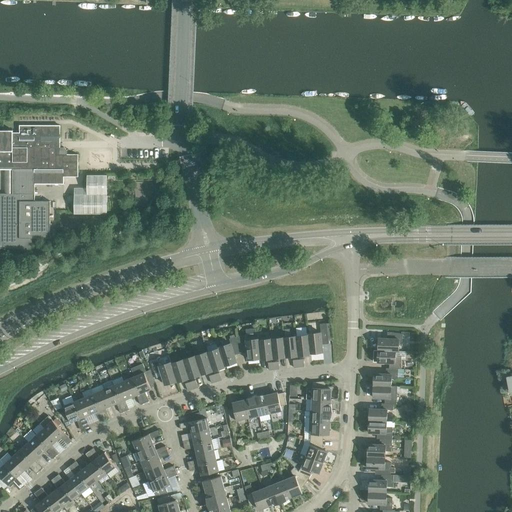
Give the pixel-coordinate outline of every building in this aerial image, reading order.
[(13,133),(12,169),(12,194),(0,193),(0,248),(31,249),(31,239),(50,239),(50,201),(35,201),(35,184),(64,184),(64,177),(78,177),(78,154),(67,154),(67,151),(64,148),(60,148),(60,126),(19,126),(19,133),(13,133)] [(0,169),(12,169),(13,133),(12,130),(0,130),(0,169)] [(87,194),(74,194),(74,214),(107,214),(107,175),(87,175),(87,194)] [(308,334),(308,335),(310,353),(323,352),(322,344),(321,342),(323,341),(328,340),(326,323),(320,324),(321,333),(308,334)] [(378,338),(378,350),(396,351),(398,351),(399,346),(402,346),(402,334),(390,332),(390,339),(378,338)] [(245,336),(237,336),(240,349),(245,348),(247,350),(247,352),(248,360),(260,358),(259,340),(259,339),(258,339),(258,333),(245,334),(245,336)] [(308,335),(296,337),(298,356),(310,355),(310,353),(308,335)] [(218,347),(219,349),(219,348),(224,366),(225,366),(237,362),(234,354),(233,352),(234,351),(240,349),(237,336),(229,339),(231,344),(218,347)] [(296,337),(283,338),(285,357),(298,356),(296,337)] [(283,338),(271,339),(273,358),(285,357),(283,338)] [(271,339),(259,340),(260,358),(260,359),(273,358),(271,339)] [(219,348),(219,349),(207,352),(213,371),(225,367),(225,366),(224,366),(219,348)] [(389,363),(389,368),(398,369),(401,369),(401,357),(395,357),(396,351),(378,350),(374,350),(373,362),(389,363)] [(207,352),(195,356),(201,374),(213,371),(207,352)] [(195,356),(183,360),(189,378),(201,374),(195,356)] [(183,360),(172,363),(171,363),(177,381),(176,381),(177,382),(189,378),(183,360)] [(171,363),(172,363),(171,362),(159,366),(158,362),(151,364),(155,376),(160,374),(162,375),(162,377),(165,385),(176,381),(177,381),(171,363)] [(131,371),(134,377),(145,403),(149,401),(145,392),(151,389),(149,385),(155,382),(150,370),(144,372),(142,367),(131,371)] [(374,374),(373,385),(391,386),(391,379),(397,380),(398,373),(398,369),(389,368),(386,368),(386,374),(374,374)] [(134,377),(124,381),(131,398),(136,395),(140,405),(145,403),(134,377)] [(124,381),(114,385),(125,411),(129,409),(125,400),(131,398),(124,381)] [(312,399),(312,400),(331,401),(331,389),(325,389),(325,382),(313,383),(312,388),(306,388),(306,399),(312,399)] [(114,385),(104,389),(111,406),(116,404),(120,413),(125,411),(114,385)] [(385,398),(384,404),(393,404),(396,404),(397,394),(391,393),(391,386),(373,385),(373,397),(385,398)] [(104,389),(94,393),(105,420),(109,418),(105,408),(111,406),(104,389)] [(94,393),(84,397),(91,414),(96,412),(100,421),(105,420),(94,393)] [(277,393),(266,395),(270,414),(282,411),(281,407),(287,405),(284,393),(278,394),(277,393)] [(266,395),(255,396),(259,416),(270,414),(266,395)] [(244,400),(248,418),(259,416),(255,396),(244,400)] [(84,397),(74,402),(85,428),(89,426),(85,416),(91,414),(84,397)] [(248,418),(244,400),(232,403),(234,409),(228,410),(230,422),(248,418)] [(312,400),(311,411),(332,412),(331,401),(312,400)] [(85,428),(74,402),(63,406),(67,414),(62,416),(67,427),(71,425),(70,423),(76,420),(80,430),(85,428)] [(369,409),(369,421),(386,422),(387,410),(393,410),(393,404),(384,404),(381,403),(381,409),(369,409)] [(311,411),(311,423),(330,423),(332,412),(311,411)] [(200,412),(188,415),(189,422),(201,419),(200,412)] [(40,423),(44,428),(56,441),(61,437),(68,445),(71,441),(53,421),(55,419),(51,415),(40,423)] [(190,427),(192,433),(209,429),(207,418),(201,419),(189,422),(179,424),(180,429),(190,427)] [(380,433),(380,439),(392,439),(392,427),(386,427),(386,422),(369,421),(368,433),(380,433)] [(311,423),(310,440),(317,441),(323,442),(323,435),(329,435),(330,423),(311,423)] [(44,428),(36,435),(55,456),(59,453),(52,445),(56,441),(44,428)] [(183,441),(184,445),(212,439),(209,429),(192,433),(193,439),(183,441)] [(133,441),(137,451),(153,444),(151,439),(161,435),(159,430),(142,437),(139,431),(127,436),(130,442),(133,441)] [(36,435),(28,442),(40,456),(45,452),(52,459),(55,456),(36,435)] [(195,448),(196,454),(214,450),(212,439),(184,445),(185,450),(195,448)] [(230,439),(222,440),(224,448),(231,446),(230,439)] [(368,444),(367,456),(385,457),(385,451),(391,452),(392,439),(380,439),(380,445),(368,444)] [(310,445),(306,456),(323,463),(327,452),(322,450),(323,442),(317,441),(310,440),(310,445)] [(28,442),(20,450),(39,471),(43,467),(36,460),(40,456),(28,442)] [(137,451),(141,461),(167,450),(165,446),(156,450),(153,444),(137,451)] [(93,448),(89,451),(107,474),(115,467),(104,452),(99,456),(93,448)] [(287,449),(284,456),(289,458),(292,451),(287,449)] [(20,450),(12,457),(24,470),(29,466),(36,474),(39,471),(20,450)] [(141,461),(145,471),(162,464),(159,458),(169,455),(167,450),(141,461)] [(187,462),(188,466),(216,460),(214,450),(196,454),(198,460),(187,462)] [(92,462),(87,466),(98,480),(107,474),(89,451),(85,454),(92,462)] [(116,454),(111,455),(115,463),(116,462),(117,464),(120,463),(116,454)] [(301,467),(298,471),(307,481),(314,472),(319,474),(323,463),(306,456),(301,467)] [(378,474),(381,474),(390,475),(391,463),(385,462),(385,457),(367,456),(367,468),(379,468),(378,474)] [(12,457),(4,464),(23,485),(27,482),(20,474),(24,470),(12,457)] [(23,485),(4,464),(0,459),(0,476),(8,485),(13,481),(20,488),(23,485)] [(216,460),(188,466),(189,471),(200,469),(201,475),(219,471),(216,460)] [(76,461),(72,464),(89,487),(98,480),(87,466),(82,469),(76,461)] [(75,475),(70,479),(81,493),(89,487),(72,464),(68,467),(75,475)] [(145,471),(149,481),(175,470),(174,466),(164,470),(162,464),(145,471)] [(130,466),(125,469),(128,478),(134,476),(130,466)] [(175,470),(149,481),(153,491),(164,487),(170,484),(168,478),(177,474),(175,470)] [(295,476),(284,480),(291,497),(302,493),(301,489),(307,481),(298,471),(295,476)] [(369,480),(368,492),(386,492),(387,487),(393,487),(393,475),(390,475),(381,474),(381,480),(369,480)] [(59,475),(55,477),(72,500),(81,493),(70,479),(65,483),(59,475)] [(136,475),(129,479),(133,488),(140,485),(136,475)] [(0,476),(0,484),(2,487),(4,489),(8,485),(0,476)] [(203,481),(206,492),(224,487),(221,476),(203,481)] [(58,488),(53,492),(64,506),(67,510),(75,504),(72,500),(55,477),(51,480),(58,488)] [(284,480),(274,484),(281,503),(291,497),(284,480)] [(274,484),(263,488),(270,506),(281,503),(274,484)] [(164,487),(153,491),(155,495),(166,493),(164,487)] [(206,493),(207,504),(227,499),(224,487),(206,492),(206,493)] [(41,488),(38,490),(54,511),(56,511),(64,506),(53,492),(48,496),(41,488)] [(270,506),(263,488),(247,495),(250,507),(257,504),(259,510),(270,506)] [(54,511),(38,490),(34,493),(40,502),(35,506),(36,506),(31,510),(31,511),(54,511)] [(380,510),(383,510),(392,510),(392,498),(386,498),(386,492),(368,492),(368,503),(380,504),(380,510)] [(109,494),(104,498),(108,503),(113,500),(109,494)] [(157,499),(160,511),(176,511),(180,511),(177,500),(171,502),(169,496),(157,499)] [(221,511),(230,510),(227,499),(207,504),(210,511),(221,511)] [(100,502),(92,508),(95,511),(96,511),(104,506),(100,502)]
